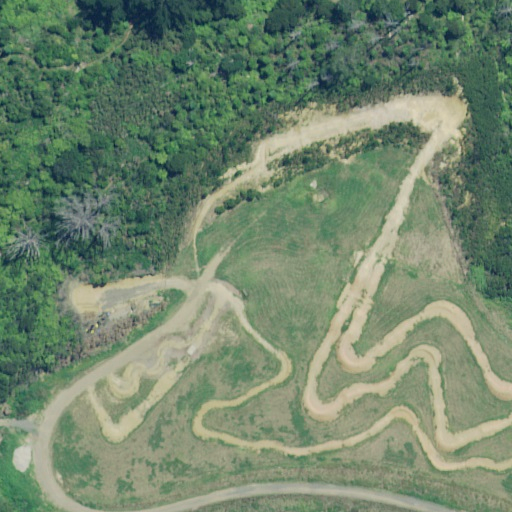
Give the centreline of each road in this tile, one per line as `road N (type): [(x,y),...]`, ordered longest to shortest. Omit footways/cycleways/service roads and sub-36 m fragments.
road 1 (track): [(225,250),(178,318),(140,348),(101,363),(54,406),(46,434),(50,483),(87,511)]
road 2 (track): [(147,511),(248,491),(314,488),(441,511)]
